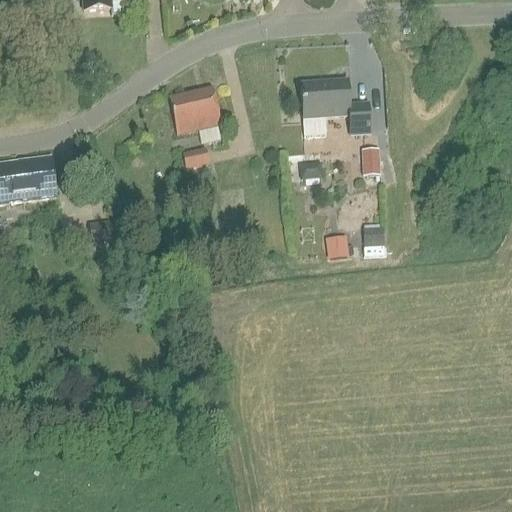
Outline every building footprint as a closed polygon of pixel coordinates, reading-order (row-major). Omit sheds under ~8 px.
[(81,0),(82,15),(110,12),(109,0),(81,0)] [(347,84),(300,87),(303,140),(325,139),(324,122),(348,120),(349,138),(369,137),(368,107),(349,108),(347,84)] [(212,91),(168,101),(175,138),(220,128),(212,91)] [(181,158),(185,174),(191,173),(202,170),(208,168),(204,152),(181,158)] [(360,153),(362,177),(379,176),(377,152),(360,153)] [(0,206),(54,200),(49,161),(0,167),(0,206)] [(320,165),(299,168),(300,184),(322,181),(320,165)] [(202,170),(191,173),(193,182),(204,179),(202,170)] [(192,187),(175,191),(176,199),(194,195),(192,187)] [(90,249),(118,245),(115,226),(88,229),(90,249)] [(383,232),(362,233),(363,251),(383,250),(383,232)] [(344,241),(327,243),(329,263),(347,261),(347,258),(353,257),(352,250),(345,250),(344,241)]
